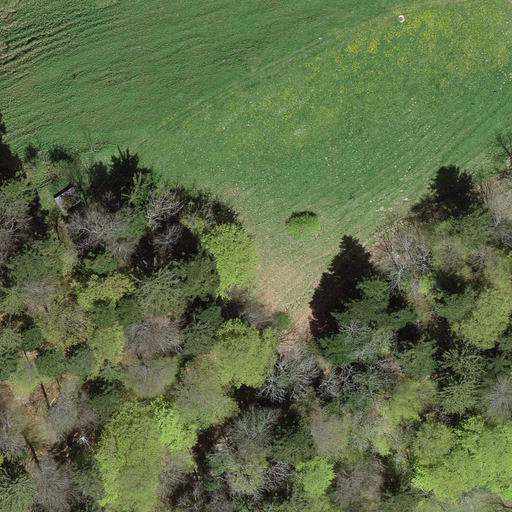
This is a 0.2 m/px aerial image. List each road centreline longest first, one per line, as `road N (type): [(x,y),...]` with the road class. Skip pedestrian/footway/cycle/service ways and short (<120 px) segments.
road 1 (track): [(0,252),(84,210),(174,123),(294,56),(410,9),(454,0)]
road 2 (track): [(511,178),(361,264),(248,393),(162,511)]
